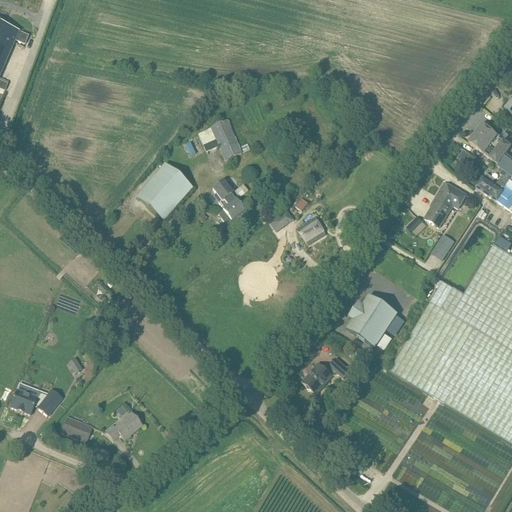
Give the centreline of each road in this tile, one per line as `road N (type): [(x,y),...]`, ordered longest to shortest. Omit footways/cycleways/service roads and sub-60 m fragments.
road 1 (tertiary): [(248,395),(511,59)]
road 2 (track): [(0,169),(248,395)]
road 3 (tertiary): [(110,511),(248,395)]
road 4 (unclassified): [(371,511),(248,395)]
road 5 (unknown): [(0,126),(50,0)]
road 6 (unknown): [(125,499),(0,451)]
